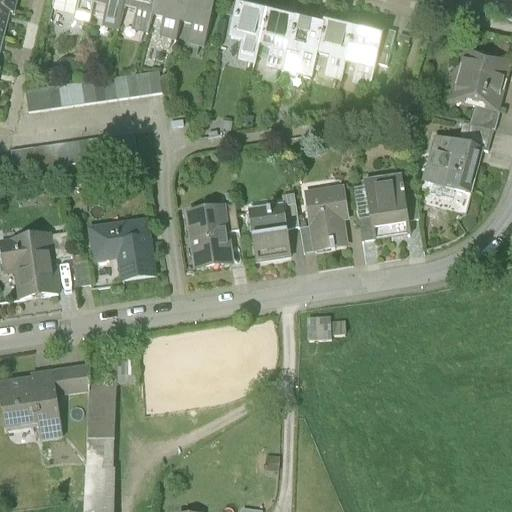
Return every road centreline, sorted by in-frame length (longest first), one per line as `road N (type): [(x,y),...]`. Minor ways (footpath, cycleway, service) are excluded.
road 1 (residential): [(0,342),(441,271),(477,255),(511,215)]
road 2 (track): [(287,298),(287,511)]
road 3 (track): [(289,384),(159,454)]
